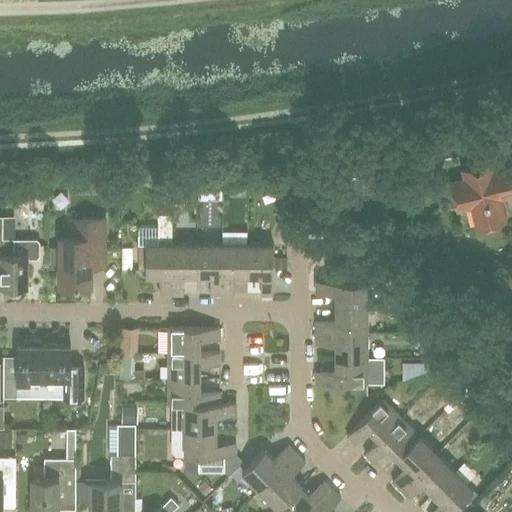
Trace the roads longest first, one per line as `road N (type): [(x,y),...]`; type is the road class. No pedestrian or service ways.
road 1 (residential): [(392,511),(304,436),(298,310)]
road 2 (residential): [(0,314),(233,310)]
road 3 (unclassified): [(0,8),(160,0)]
